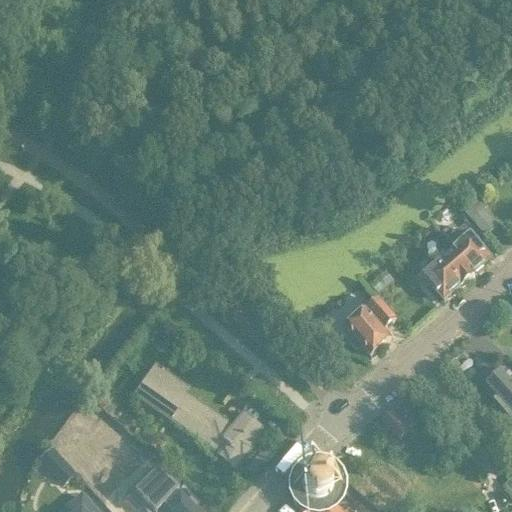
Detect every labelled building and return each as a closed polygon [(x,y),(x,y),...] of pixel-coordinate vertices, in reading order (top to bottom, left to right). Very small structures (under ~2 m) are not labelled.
[(479,202),(464,215),(486,239),(498,229),(484,213),(487,211),(479,202)] [(472,240),(455,256),(475,278),(492,263),(472,240)] [(425,283),(444,306),(475,278),(455,256),(425,283)] [(347,335),(371,362),(392,343),(384,335),(397,324),(380,305),(347,335)] [(232,432),(183,397),(186,392),(154,369),(136,393),(132,401),(206,451),(233,473),(264,437),(243,419),(232,432)] [(511,382),(507,376),(486,395),(511,423),(511,382)] [(116,411),(104,399),(96,407),(109,419),(116,411)] [(403,411),(395,418),(407,433),(416,426),(403,411)] [(393,416),(383,425),(399,444),(406,439),(409,436),(407,433),(395,418),(393,416)] [(263,452),(246,472),(253,479),(270,459),(263,452)] [(67,469),(55,480),(65,492),(77,481),(67,469)] [(313,508),(309,511),(337,511),(329,504),(330,502),(332,500),(333,498),(334,496),(334,494),(334,491),(334,489),(334,487),(333,485),(332,482),(331,481),(329,479),(328,477),(326,476),(324,475),(322,474),(319,474),(317,473),(314,474),(311,474),(309,475),(307,477),(305,478),(304,480),(302,482),(301,484),(300,486),(299,489),(299,491),(299,494),(300,496),(301,498),(302,500),(303,502),(304,503),(307,505),(308,506),(310,507),(313,508)] [(193,511),(181,500),(182,499),(158,475),(137,498),(151,511),(193,511)] [(94,511),(83,499),(68,511),(94,511)]
